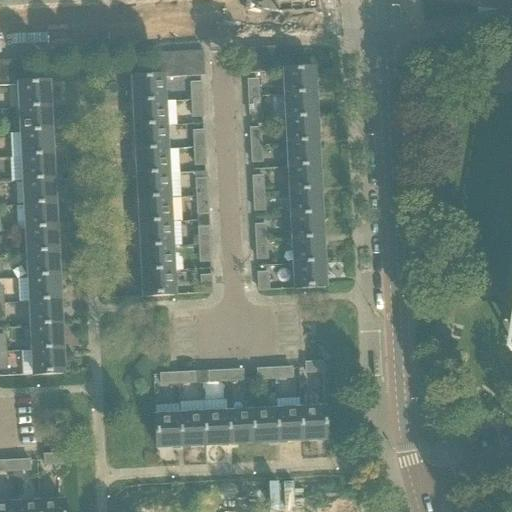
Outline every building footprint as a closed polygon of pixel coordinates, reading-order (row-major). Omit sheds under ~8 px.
[(276,48),(263,49),(264,74),(277,73),(276,48)] [(288,48),(276,48),(277,73),(285,73),(285,72),(289,71),(288,48)] [(263,49),(251,50),(252,74),(264,74),(263,49)] [(251,50),(239,50),(240,75),(247,75),(252,74),(251,50)] [(203,52),(190,53),(191,78),(200,77),(204,77),(203,52)] [(190,53),(178,54),(179,78),(191,78),(190,53)] [(165,54),(153,55),(154,67),(154,78),(162,78),(162,79),(167,79),(165,54)] [(178,54),(165,54),(167,79),(179,78),(178,54)] [(23,61),(11,62),(12,87),(20,86),(20,85),(24,85),(24,73),(23,61)] [(11,62),(0,62),(0,87),(12,87),(11,62)] [(286,96),(285,96),(314,95),(313,95),(312,71),(313,71),(313,70),(289,71),(285,72),(285,73),(286,96)] [(131,79),(133,104),(163,103),(162,79),(162,78),(154,78),(131,79)] [(247,81),(248,98),(258,98),(257,81),(247,81)] [(21,109),(19,109),(19,110),(49,108),(48,108),(46,85),(48,85),(48,83),(24,85),(20,85),(20,86),(21,109)] [(190,84),(191,101),(201,101),(200,84),(190,84)] [(314,95),(285,96),(285,97),(286,97),(287,120),(286,120),(286,121),(314,119),(313,96),(314,96),(314,95)] [(258,98),(248,98),(249,115),(259,115),(258,98)] [(201,101),(191,101),(192,118),(202,118),(201,101)] [(133,104),(134,128),(165,127),(163,103),(133,104)] [(49,108),(19,110),(21,110),(22,133),(21,133),(21,134),(50,133),(50,132),(49,132),(48,109),(49,109),(49,108)] [(314,119),(286,121),(287,121),(288,144),(287,144),(287,145),(317,143),(315,143),(314,120),(315,120),(315,119),(314,119)] [(134,128),(135,153),(166,151),(165,127),(134,128)] [(250,130),(251,147),(260,146),(260,129),(250,130)] [(192,133),(193,149),(203,149),(202,132),(192,133)] [(21,135),(10,136),(11,159),(22,158),(50,157),(49,133),(50,133),(21,134),(21,135)] [(317,143),(287,145),(289,145),(290,168),(318,167),(317,167),(315,144),(317,144),(317,143)] [(260,146),(251,147),(251,164),(261,163),(260,146)] [(203,149),(193,149),(194,167),(204,166),(203,149)] [(135,153),(137,177),(167,175),(166,151),(135,153)] [(50,157),(22,158),(22,159),(23,159),(24,182),(23,182),(52,181),(51,181),(50,158),(51,158),(51,157),(50,157)] [(318,167),(288,169),(288,170),(290,170),(291,193),(318,192),(317,168),(318,168),(318,167)] [(137,177),(138,201),(168,199),(167,175),(137,177)] [(252,178),(253,195),(263,194),(262,178),(252,178)] [(52,181),(23,182),(23,183),(25,183),(26,206),(24,206),(24,207),(54,205),(53,205),(51,182),(52,182),(52,181)] [(195,181),(196,198),(206,197),(205,181),(195,181)] [(291,193),(290,193),(290,194),(291,194),(292,217),(290,217),(319,216),(318,193),(319,193),(319,192),(318,192),(291,193)] [(263,194),(253,195),(254,212),(264,211),(263,194)] [(206,197),(196,198),(197,215),(207,214),(206,197)] [(138,201),(139,225),(170,223),(168,199),(138,201)] [(54,205),(24,207),(24,208),(26,208),(27,230),(25,231),(55,229),(54,229),(53,206),(54,206),(54,205)] [(319,216),(290,217),(290,218),(292,218),(293,241),(320,240),(319,217),(320,217),(320,216),(319,216)] [(139,225),(140,249),(171,248),(170,223),(139,225)] [(255,227),(256,243),(265,243),(264,226),(255,227)] [(55,229),(25,231),(26,232),(27,231),(28,254),(27,254),(27,255),(56,254),(56,253),(55,253),(54,230),(55,230),(55,229)] [(198,230),(199,246),(208,246),(207,229),(198,230)] [(320,240),(292,241),(292,242),(293,242),(294,265),(321,264),(320,241),(321,241),(321,240),(320,240)] [(265,243),(256,243),(257,260),(266,260),(265,243)] [(208,246),(199,246),(200,263),(209,263),(208,246)] [(140,249),(142,273),(172,272),(171,248),(140,249)] [(28,279),(58,278),(58,277),(56,277),(55,254),(56,254),(27,255),(28,255),(29,278),(28,279)] [(294,265),(293,266),(294,266),(296,290),(294,290),(324,289),(324,288),(323,288),(322,265),(323,265),(323,264),(321,264),(294,265)] [(511,265),(503,323),(511,324),(511,265)] [(172,272),(142,273),(143,298),(173,297),(172,272)] [(257,275),(258,292),(268,291),(267,274),(257,275)] [(211,294),(210,277),(200,277),(201,294),(211,294)] [(58,278),(28,279),(28,280),(29,280),(31,303),(29,303),(29,304),(58,302),(58,301),(57,302),(56,279),(58,279),(58,278)] [(58,302),(29,304),(31,304),(32,328),(59,326),(57,303),(58,303),(58,302)] [(32,328),(31,328),(31,329),(32,329),(33,351),(32,351),(32,352),(61,351),(61,350),(60,350),(59,327),(60,327),(60,326),(59,326),(32,328)] [(61,351),(32,352),(32,353),(33,353),(34,376),(33,376),(33,377),(62,375),(62,374),(61,375),(60,351),(62,351),(61,351)] [(322,362),(305,363),(306,375),(323,374),(322,362)] [(290,369),(273,370),(274,380),(291,379),(290,369)] [(274,380),(273,370),(257,371),(257,381),(274,380)] [(242,371),(225,372),(225,382),(242,381),(242,371)] [(225,382),(225,372),(208,373),(209,383),(225,382)] [(194,374),(176,375),(177,384),(194,384),(194,374)] [(177,384),(176,375),(160,375),(160,385),(177,384)] [(226,401),(202,402),(203,416),(205,447),(229,446),(227,415),(226,415),(226,401)] [(324,410),(299,411),(301,442),(326,441),(324,410)] [(299,411),(275,412),(277,443),(301,442),(299,411)] [(275,412),(251,414),(253,445),(277,443),(275,412)] [(251,414),(227,415),(229,446),(253,445),(251,414)] [(203,416),(179,418),(180,448),(205,447),(203,416)] [(180,448),(179,418),(154,419),(156,450),(180,448)] [(43,456),(44,460),(44,466),(61,465),(60,455),(43,456)] [(29,461),(12,462),(12,472),(29,471),(29,461)] [(0,472),(12,472),(12,462),(0,462),(0,472)] [(342,511),(343,499),(269,501),(269,511),(342,511)] [(63,511),(63,503),(38,504),(38,511),(63,511)]
